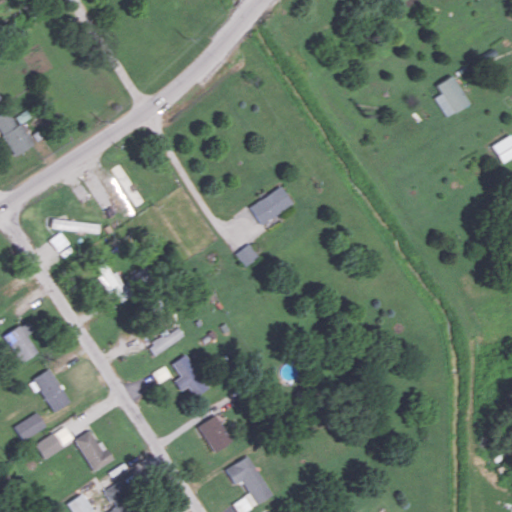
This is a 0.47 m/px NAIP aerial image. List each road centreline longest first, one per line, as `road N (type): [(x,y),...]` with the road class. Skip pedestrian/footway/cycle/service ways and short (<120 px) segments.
road 1 (residential): [(0,207),(200,511)]
road 2 (residential): [(260,0),(122,127),(0,209)]
